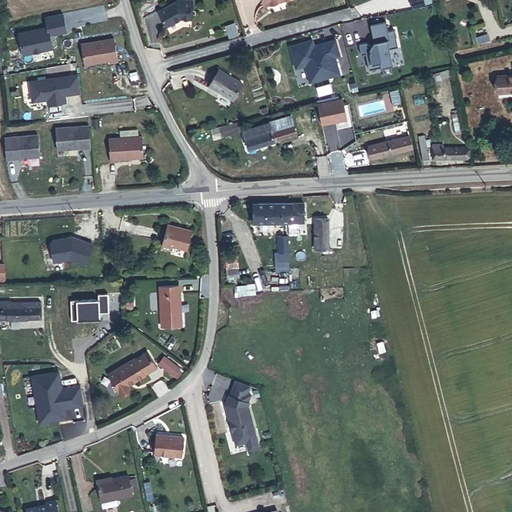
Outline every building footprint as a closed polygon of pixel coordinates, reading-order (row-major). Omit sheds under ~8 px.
[(192,0),(176,0),(177,1),(158,11),(166,27),(175,22),(180,19),(192,19),(192,0)] [(70,34),(66,14),(45,18),(47,27),(20,32),(25,56),(56,50),(54,37),(70,34)] [(235,23),(225,26),(228,34),(238,30),(235,23)] [(390,32),(388,23),(370,26),(374,42),(360,44),(361,55),(367,54),(370,70),(383,67),(383,70),(396,68),(393,50),(400,49),(396,31),(390,32)] [(317,37),(290,45),(297,69),(306,67),(311,85),(344,78),(338,59),(343,58),(337,39),(319,44),(317,37)] [(114,39),(81,44),(84,65),(109,61),(109,63),(118,61),(114,39)] [(436,48),(429,50),(435,69),(442,67),(436,48)] [(233,100),(243,84),(219,70),(209,86),(233,100)] [(431,74),(433,81),(452,76),(449,70),(437,72),(431,74)] [(83,95),(79,74),(30,81),(33,103),(50,101),(51,108),(70,105),(68,96),(83,95)] [(511,91),(511,74),(497,76),(499,93),(511,91)] [(318,104),(322,124),(347,119),(343,99),(318,104)] [(463,132),(458,113),(451,114),(456,134),(463,132)] [(243,130),(248,149),(296,135),(291,116),(244,130),(241,121),(219,128),(222,138),(232,135),(232,133),(243,130)] [(90,148),(89,126),(56,129),(57,150),(90,148)] [(222,138),(219,128),(211,130),(213,140),(222,138)] [(40,157),(38,135),(5,138),(6,159),(40,157)] [(423,159),(429,158),(425,135),(418,136),(423,159)] [(409,136),(368,146),(371,158),(412,148),(409,136)] [(142,137),(109,139),(110,162),(119,161),(119,159),(144,157),(142,137)] [(433,159),(466,159),(465,148),(443,148),(443,145),(432,145),(433,159)] [(304,203),(253,203),(253,223),(304,222),(304,203)] [(315,249),(328,249),(328,219),(315,219),(315,249)] [(187,250),(192,231),(167,224),(161,248),(171,251),(173,246),(187,250)] [(72,236),(52,239),(50,242),(53,261),(69,259),(85,265),(93,245),(72,236)] [(288,236),(279,236),(279,252),(288,251),(288,236)] [(289,261),(288,251),(279,252),(275,252),(276,262),(289,261)] [(160,286),(162,327),(181,326),(181,310),(180,310),(179,303),(180,303),(180,293),(179,293),(178,285),(160,286)] [(256,285),(237,286),(237,295),(256,295),(256,285)] [(0,301),(0,319),(39,319),(39,302),(11,303),(11,302),(0,301)] [(97,317),(113,317),(112,314),(112,306),(112,302),(96,302),(97,317)] [(145,374),(157,367),(148,352),(136,359),(135,358),(108,374),(120,394),(130,387),(129,385),(145,375),(145,374)] [(159,364),(177,378),(184,370),(166,355),(159,364)] [(249,386),(235,380),(229,395),(228,395),(224,404),(228,421),(231,422),(233,429),(231,431),(235,444),(245,441),(247,450),(257,448),(247,406),(248,402),(247,402),(250,394),(246,393),(249,386)] [(182,456),(183,437),(157,434),(155,454),(182,456)] [(111,479),(97,482),(102,502),(117,498),(133,495),(132,490),(130,480),(129,475),(111,479)] [(136,479),(130,480),(132,490),(138,489),(136,479)] [(117,498),(102,502),(103,508),(118,505),(117,498)] [(47,504),(26,509),(26,511),(58,511),(56,501),(46,503),(47,504)]
